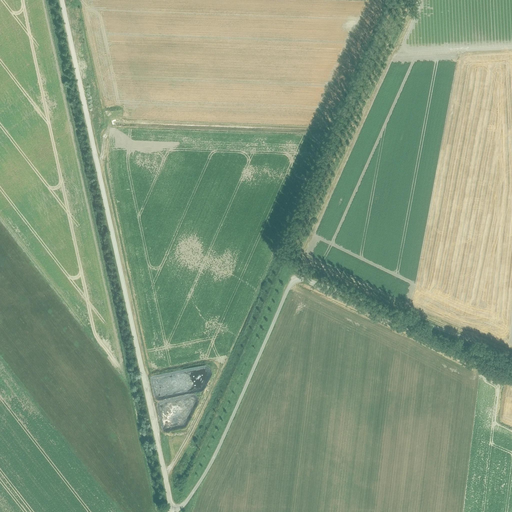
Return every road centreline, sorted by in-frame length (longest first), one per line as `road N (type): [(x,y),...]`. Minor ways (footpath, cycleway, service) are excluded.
road 1 (tertiary): [(170,511),(61,0)]
road 2 (unclassified): [(173,511),(204,475),(297,280),(511,357)]
road 3 (track): [(308,280),(511,380)]
